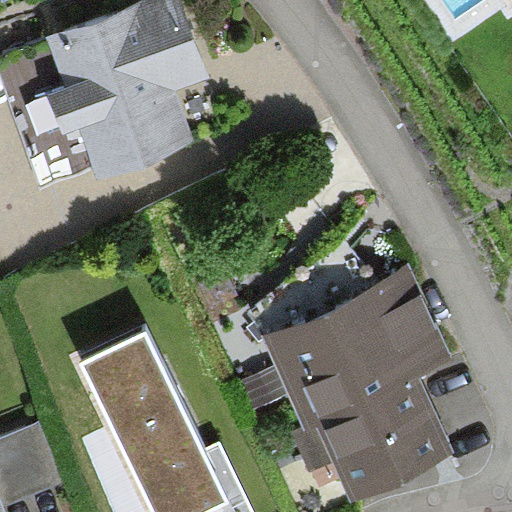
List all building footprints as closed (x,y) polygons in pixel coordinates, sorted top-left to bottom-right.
[(87,118),(101,158),(193,128),(176,77),(185,74),(211,66),(188,0),(127,0),(52,25),(68,74),(46,82),(61,127),(87,118)] [(338,433),(356,474),(419,447),(453,432),(420,357),(452,343),(411,252),(377,267),(263,317),(318,442),(338,433)] [(171,504),(174,511),(257,511),(241,478),(233,482),(220,455),(147,308),(81,340),(163,508),(171,504)] [(0,480),(6,496),(65,472),(40,412),(0,428),(0,480)] [(0,511),(13,511),(6,496),(0,480),(0,511)]
